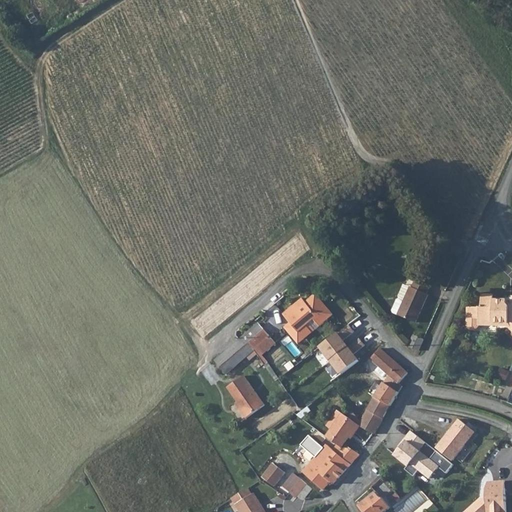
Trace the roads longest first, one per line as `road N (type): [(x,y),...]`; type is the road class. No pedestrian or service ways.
road 1 (track): [(294,0),(361,156),(399,163),(455,243),(476,248)]
road 2 (residential): [(421,367),(330,271),(303,265),(206,345)]
road 3 (residential): [(421,367),(476,248),(499,223)]
road 4 (residential): [(338,491),(421,367)]
